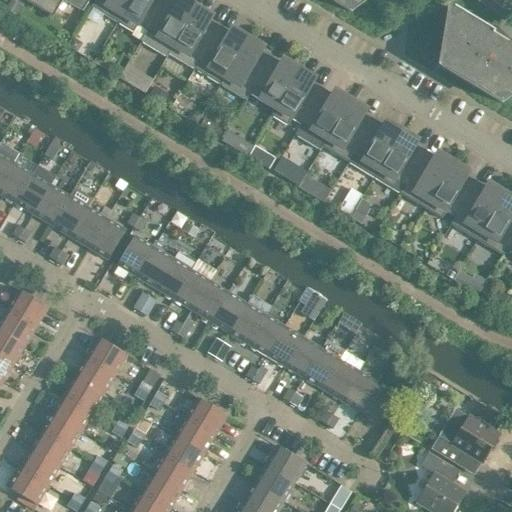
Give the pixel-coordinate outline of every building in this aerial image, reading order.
[(15,0),(10,0),(6,9),(19,16),(25,6),(15,0)] [(26,0),(54,16),(63,0),(65,0),(84,11),(90,0),(26,0)] [(95,0),(92,7),(118,22),(131,0),(95,0)] [(134,32),(138,25),(148,31),(166,0),(131,0),(118,22),(134,32)] [(183,0),(179,0),(179,1),(177,0),(166,0),(148,31),(142,41),(167,57),(169,54),(197,8),(183,0)] [(331,0),(351,12),(352,11),(351,10),(357,0),(331,0)] [(211,21),(213,18),(197,8),(169,54),(195,69),(221,27),(211,21)] [(446,37),(456,43),(443,65),(442,65),(441,66),(502,103),(503,102),(502,101),(511,84),(511,44),(511,46),(494,35),(495,33),(455,8),(454,9),(461,14),(447,36),(446,36),(446,37)] [(232,30),(231,32),(221,27),(195,69),(221,85),(248,39),(232,30)] [(74,37),(68,46),(77,52),(83,43),(74,37)] [(263,52),(264,49),(248,39),(221,85),(247,100),(251,93),(272,58),(263,52)] [(95,63),(112,73),(119,61),(110,56),(107,60),(99,55),(95,63)] [(251,93),(276,108),(276,109),(300,70),(283,61),(282,63),(272,58),(251,93)] [(276,108),(271,115),(288,125),(292,119),(302,124),(324,89),(314,83),(316,80),(300,70),(276,109),(276,108)] [(149,95),(163,104),(170,94),(155,85),(149,95)] [(335,92),(333,94),(324,89),(302,124),(327,139),(328,140),(351,101),(335,92)] [(365,114),(367,111),(351,101),(328,140),(327,139),(323,146),(350,163),(354,156),(353,155),(375,120),(365,114)] [(190,113),(186,118),(196,124),(202,114),(196,111),(190,113)] [(201,127),(217,136),(222,127),(206,118),(201,127)] [(386,123),(385,125),(375,120),(353,155),(354,156),(379,171),(402,132),(386,123)] [(42,134),(35,130),(28,141),(35,145),(42,134)] [(417,145),(418,142),(402,132),(379,171),(404,186),(405,186),(426,151),(417,145)] [(233,146),(247,155),(254,143),(240,135),(233,146)] [(51,144),(45,154),(54,159),(60,149),(51,144)] [(254,145),(248,155),(258,162),(265,151),(254,145)] [(404,186),(400,193),(426,209),(454,163),(438,154),(436,156),(426,151),(405,186),(404,186)] [(0,186),(15,163),(0,153),(0,186)] [(0,193),(15,203),(33,174),(15,163),(0,186),(0,193)] [(446,212),(455,217),(456,217),(478,182),(468,176),(470,173),(454,163),(426,209),(442,219),(446,212)] [(34,214),(52,185),(57,176),(38,165),(33,174),(15,203),(34,214)] [(292,168),(286,177),(299,185),(305,175),(292,168)] [(306,175),(299,187),(315,197),(323,185),(306,175)] [(455,217),(451,224),(477,240),(505,194),(489,185),(487,188),(478,182),(456,217),(455,217)] [(52,225),(70,196),(52,185),(34,214),(52,225)] [(504,256),(508,249),(507,249),(511,240),(511,198),(505,194),(477,240),(504,256)] [(71,236),(89,207),(70,196),(52,225),(71,236)] [(346,199),(339,209),(350,216),(357,205),(346,199)] [(89,247),(107,218),(89,207),(71,236),(89,247)] [(356,209),(351,217),(362,224),(367,216),(356,209)] [(134,214),(128,223),(135,227),(140,217),(134,214)] [(141,231),(147,221),(140,217),(135,227),(141,231)] [(109,259),(126,230),(107,218),(89,247),(109,259)] [(183,230),(188,234),(194,225),(188,222),(183,230)] [(19,225),(13,235),(19,238),(25,229),(19,225)] [(199,228),(194,225),(188,234),(194,237),(199,228)] [(25,242),(31,233),(25,229),(19,238),(25,242)] [(135,236),(118,265),(137,277),(155,247),(135,236)] [(155,288),(173,259),(155,247),(137,277),(155,288)] [(56,248),(50,257),(56,261),(62,251),(56,248)] [(62,265),(68,255),(62,251),(56,261),(62,265)] [(174,299),(192,270),(173,259),(155,288),(174,299)] [(192,310),(210,281),(216,271),(198,259),(192,270),(174,299),(192,310)] [(487,281),(475,274),(467,288),(479,294),(487,281)] [(211,321),(229,292),(210,281),(192,310),(211,321)] [(497,288),(490,301),(502,308),(509,296),(497,288)] [(49,308),(19,290),(8,309),(37,327),(49,308)] [(145,292),(135,308),(141,312),(151,296),(145,292)] [(230,333),(248,303),(229,292),(211,321),(230,333)] [(314,292),(301,312),(314,320),(327,300),(314,292)] [(249,344),(267,315),(272,306),(253,295),(248,303),(230,333),(249,344)] [(147,316),(157,300),(151,296),(141,312),(147,316)] [(0,322),(0,329),(26,346),(37,327),(8,309),(0,322)] [(267,356),(285,326),(267,315),(249,344),(267,356)] [(194,322),(188,318),(184,325),(178,334),(184,338),(194,322)] [(184,325),(177,321),(171,330),(178,334),(184,325)] [(286,367),(304,337),(285,326),(267,356),(286,367)] [(0,355),(15,364),(26,346),(0,329),(0,355)] [(304,378),(322,348),(304,337),(286,367),(304,378)] [(128,355),(98,338),(87,356),(117,374),(128,355)] [(227,351),(229,353),(233,346),(225,341),(221,348),(215,357),(221,361),(227,351)] [(326,342),(322,348),(304,378),(323,389),(341,360),(345,353),(326,342)] [(221,348),(214,344),(209,353),(215,357),(221,348)] [(0,380),(4,383),(15,364),(0,355),(0,380)] [(76,374),(106,392),(117,374),(87,356),(76,374)] [(341,400),(359,371),(341,360),(323,389),(341,400)] [(252,366),(247,376),(253,380),(259,370),(252,366)] [(160,376),(150,370),(140,388),(149,393),(160,376)] [(259,384),(265,374),(259,370),(253,380),(259,384)] [(360,411),(378,382),(359,371),(341,400),(360,411)] [(65,393),(94,411),(106,392),(76,374),(65,393)] [(379,423),(388,409),(398,415),(410,394),(399,387),(396,393),(378,382),(360,411),(379,423)] [(129,405),(138,411),(149,393),(140,388),(129,405)] [(289,389),(283,398),(290,402),(295,393),(289,389)] [(168,397),(158,392),(154,398),(164,404),(168,397)] [(94,411),(65,393),(54,411),(83,429),(94,411)] [(296,406),(302,396),(295,393),(290,402),(296,406)] [(150,404),(160,410),(164,404),(154,398),(150,404)] [(228,416),(198,398),(186,417),(216,435),(228,416)] [(83,429),(54,411),(43,430),(72,448),(83,429)] [(326,411),(320,421),(327,424),(332,415),(326,411)] [(333,428),(339,419),(332,415),(327,424),(333,428)] [(470,415),(452,444),(439,436),(432,449),(456,463),(463,451),(484,464),(501,434),(470,415)] [(175,436),(205,454),(216,435),(186,417),(175,436)] [(130,424),(121,418),(117,425),(127,430),(130,424)] [(113,431),(123,437),(127,430),(117,425),(113,431)] [(145,434),(136,429),(132,435),(141,441),(145,434)] [(72,448),(43,430),(32,448),(61,466),(72,448)] [(128,441),(138,447),(141,441),(132,435),(128,441)] [(164,454),(193,472),(205,454),(175,436),(164,454)] [(307,464),(277,446),(266,465),(295,483),(307,464)] [(61,466),(32,448),(20,467),(50,485),(61,466)] [(432,511),(454,511),(463,497),(466,492),(446,480),(453,468),(429,453),(421,466),(434,473),(417,502),(432,511)] [(153,473),(182,491),(193,472),(164,454),(153,473)] [(108,461),(99,455),(95,461),(104,467),(108,461)] [(91,468),(100,473),(104,467),(95,461),(91,468)] [(254,484),(284,501),(295,483),(266,465),(254,484)] [(123,471),(113,466),(109,472),(119,478),(123,471)] [(8,488),(37,505),(50,485),(20,467),(8,488)] [(106,478),(115,484),(119,478),(109,472),(106,478)] [(142,491),(171,509),(182,491),(153,473),(142,491)] [(243,502),(259,511),(277,511),(284,501),(254,484),(243,502)] [(331,504),(340,510),(352,491),(342,485),(331,504)] [(108,497),(99,491),(94,499),(103,505),(108,497)] [(169,511),(171,509),(142,491),(131,510),(134,511),(169,511)] [(86,498),(76,492),(72,498),(82,504),(86,498)] [(69,505),(78,510),(82,504),(72,498),(69,505)] [(349,511),(362,511),(366,505),(357,500),(349,511)] [(237,511),(259,511),(243,502),(237,511)] [(98,511),(100,508),(91,503),(87,509),(92,511),(98,511)]
